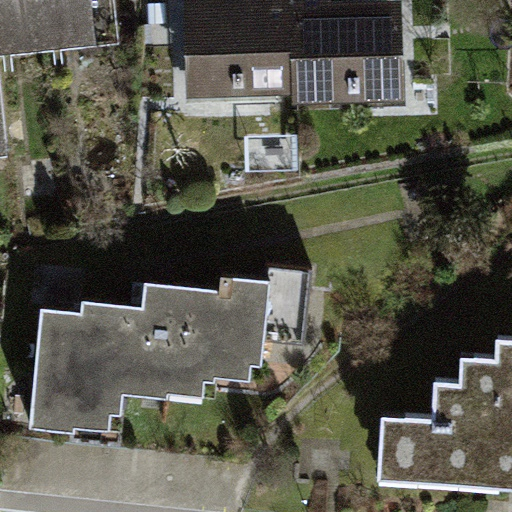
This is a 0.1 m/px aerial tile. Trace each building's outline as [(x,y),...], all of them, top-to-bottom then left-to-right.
[(33,0),(0,0),(0,70),(42,66),(33,0)] [(92,0),(33,0),(35,5),(42,65),(100,58),(92,0)] [(179,0),(180,113),(287,112),(283,0),(179,0)] [(328,0),(283,0),(287,112),(287,120),(398,117),(396,13),(329,15),(328,0)] [(71,325),(31,322),(23,444),(102,449),(103,435),(114,435),(116,409),(194,414),(196,393),(264,397),(271,287),(216,283),(214,301),(141,296),(139,319),(72,315),(71,325)] [(434,394),(432,426),(377,424),(373,500),(511,506),(511,349),(498,348),(496,369),(458,368),(457,395),(434,394)]
